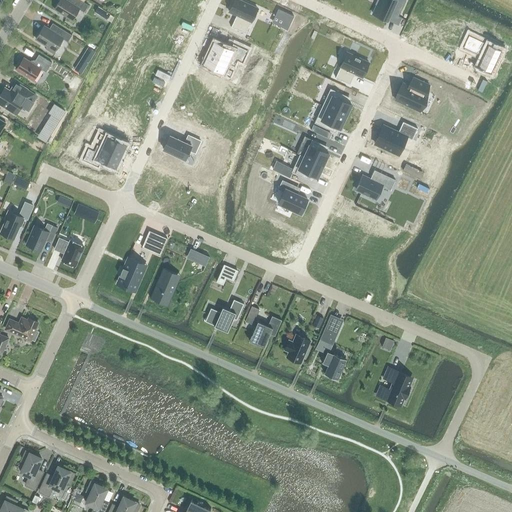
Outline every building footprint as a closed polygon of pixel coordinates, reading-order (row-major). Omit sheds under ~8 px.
[(79,0),(66,0),(66,1),(65,0),(59,0),(54,9),(72,20),(79,9),(84,12),(88,5),(83,2),(79,0)] [(169,0),(189,9),(192,0),(169,0)] [(234,0),(229,12),(236,15),(238,16),(236,19),(235,19),(231,27),(245,34),(257,8),(239,0),(234,0)] [(376,0),(375,4),(377,4),(373,13),(382,18),(383,16),(388,18),(390,13),(401,18),(401,17),(398,16),(405,0),(376,0)] [(98,7),(94,12),(100,15),(103,10),(98,7)] [(278,9),(275,16),(283,20),(281,25),(288,29),(294,16),(278,9)] [(168,18),(177,22),(180,15),(171,11),(168,18)] [(63,39),(67,42),(72,35),(52,23),(48,29),(43,26),(35,39),(47,46),(45,49),(53,54),(63,39)] [(149,28),(147,33),(153,36),(150,42),(169,51),(174,40),(149,28)] [(75,34),(71,41),(80,47),(84,40),(75,34)] [(468,35),(463,47),(482,57),(478,66),(491,72),(501,50),(488,44),(468,35)] [(142,45),(139,50),(164,62),(169,51),(150,42),(147,48),(142,45)] [(215,43),(209,54),(229,63),(233,65),(236,59),(242,61),(247,50),(233,44),(230,50),(215,43)] [(264,49),(258,46),(254,54),(260,57),(264,49)] [(81,74),(81,73),(82,73),(88,63),(95,51),(94,51),(87,47),(73,69),(80,74),(81,74)] [(353,73),(355,74),(362,77),(369,63),(347,52),(335,78),(350,84),(353,77),(352,76),(353,73)] [(23,58),(16,70),(33,81),(40,69),(45,72),(51,63),(38,54),(34,61),(34,60),(30,61),(30,62),(23,58)] [(209,54),(205,64),(230,76),(232,71),(227,69),(229,63),(209,54)] [(124,71),(118,84),(124,86),(121,92),(145,103),(150,92),(135,85),(138,77),(124,71)] [(83,81),(74,76),(70,83),(79,88),(83,81)] [(403,84),(395,100),(420,111),(428,95),(425,94),(429,85),(413,78),(409,87),(403,84)] [(36,96),(26,90),(26,89),(15,82),(10,91),(4,88),(0,94),(0,104),(16,114),(21,105),(28,109),(36,96)] [(322,105),(346,116),(351,105),(348,104),(346,102),(348,97),(330,88),(322,105)] [(116,89),(108,107),(122,113),(125,107),(140,114),(145,103),(121,92),(116,89)] [(448,97),(456,101),(459,94),(452,90),(448,97)] [(192,92),(187,102),(209,113),(211,107),(217,109),(222,99),(209,93),(206,98),(192,92)] [(187,102),(182,113),(195,119),(191,127),(205,134),(211,121),(206,118),(209,113),(187,102)] [(51,135),(64,113),(66,110),(56,104),(50,113),(52,114),(42,129),(51,135)] [(346,116),(322,105),(314,123),(332,131),(335,126),(338,127),(340,128),(346,116)] [(273,119),(281,123),(283,117),(276,114),(273,119)] [(383,125),(375,143),(399,154),(406,137),(412,140),(417,128),(403,121),(398,132),(383,125)] [(330,132),(313,125),(311,130),(327,138),(330,132)] [(101,133),(98,138),(104,141),(101,147),(121,156),(126,145),(101,133)] [(169,135),(163,149),(185,159),(189,150),(195,153),(201,141),(188,135),(185,142),(169,135)] [(98,138),(92,136),(90,141),(97,144),(101,146),(104,141),(98,138)] [(323,151),(326,146),(305,136),(297,153),(299,154),(323,165),(328,154),(326,153),(323,151)] [(88,148),(83,159),(97,166),(100,160),(115,167),(121,156),(101,147),(97,145),(94,151),(88,148)] [(323,165),(299,154),(291,172),(310,180),(312,175),(315,176),(318,177),(323,165)] [(96,169),(81,162),(79,168),(93,175),(96,169)] [(273,170),(284,175),(288,167),(277,162),(273,170)] [(278,174),(259,166),(255,175),(274,184),(278,174)] [(374,170),(370,180),(362,176),(356,189),(363,193),(363,194),(372,198),(372,197),(376,199),(382,187),(390,190),(395,180),(374,170)] [(21,179),(16,177),(12,185),(17,187),(21,179)] [(282,180),(278,189),(283,191),(278,203),(301,213),(307,199),(291,191),(294,185),(282,180)] [(71,201),(59,196),(58,198),(67,201),(65,207),(68,208),(71,201)] [(5,220),(0,232),(0,233),(14,240),(20,226),(21,226),(24,219),(27,220),(33,206),(24,202),(18,215),(8,211),(4,220),(5,220)] [(85,207),(78,204),(74,213),(81,216),(85,207)] [(349,218),(348,221),(340,217),(334,231),(342,234),(341,235),(348,239),(349,237),(356,241),(362,227),(360,226),(366,214),(352,207),(347,217),(349,218)] [(99,213),(92,210),(88,219),(95,222),(99,213)] [(47,237),(52,240),(57,228),(47,223),(45,229),(43,229),(34,226),(26,245),(41,251),(47,237)] [(167,238),(160,235),(155,245),(153,252),(160,255),(167,238)] [(70,241),(69,243),(59,238),(54,249),(64,254),(62,260),(75,266),(84,247),(70,241)] [(195,257),(207,262),(209,257),(197,251),(195,257)] [(134,291),(144,268),(128,261),(125,268),(123,267),(119,275),(122,277),(118,284),(134,291)] [(163,268),(150,298),(157,301),(158,299),(166,303),(176,281),(167,277),(170,271),(163,268)] [(238,272),(230,268),(227,274),(235,278),(238,272)] [(223,285),(226,277),(220,275),(217,282),(223,285)] [(211,308),(205,321),(214,325),(214,326),(227,332),(233,319),(236,320),(244,304),(234,299),(229,310),(222,307),(220,312),(211,308)] [(252,306),(247,317),(254,320),(259,309),(252,306)] [(316,315),(312,325),(319,328),(323,318),(316,315)] [(272,316),(268,326),(258,321),(249,341),(264,347),(270,334),(275,336),(282,320),(272,316)] [(38,322),(29,318),(28,321),(22,318),(19,324),(10,320),(6,329),(30,340),(31,339),(34,340),(38,332),(34,331),(38,322)] [(328,321),(319,340),(331,344),(339,326),(328,321)] [(9,337),(0,333),(0,354),(1,355),(9,337)] [(295,335),(293,342),(289,340),(284,350),(288,352),(286,357),(301,363),(310,341),(295,335)] [(333,353),(333,354),(327,351),(322,363),(328,365),(324,374),(331,376),(330,377),(337,381),(340,375),(339,375),(346,359),(333,353)] [(377,395),(399,405),(402,396),(405,398),(409,389),(406,387),(411,377),(410,377),(389,368),(384,378),(393,382),(390,390),(381,386),(377,395)] [(37,469),(42,459),(33,455),(25,451),(24,454),(24,455),(21,461),(25,462),(20,472),(29,476),(25,485),(35,489),(42,472),(37,469)] [(73,477),(74,474),(66,470),(58,466),(53,477),(47,474),(39,491),(48,495),(52,487),(61,491),(66,482),(69,483),(72,477),(73,477)] [(102,500),(107,489),(99,485),(91,481),(89,485),(86,491),(90,493),(86,503),(95,507),(92,511),(103,511),(108,503),(102,500)] [(83,496),(76,493),(73,500),(80,503),(83,496)] [(35,495),(31,501),(37,504),(40,497),(35,495)] [(10,498),(7,496),(3,505),(0,511),(29,511),(30,511),(23,508),(23,509),(15,505),(16,501),(10,498)] [(138,508),(140,504),(132,500),(131,501),(123,497),(118,508),(112,505),(108,511),(135,511),(138,508)] [(208,511),(211,508),(192,499),(185,511),(208,511)]
